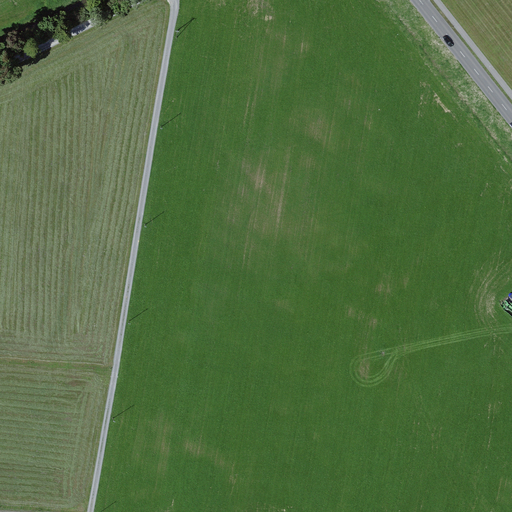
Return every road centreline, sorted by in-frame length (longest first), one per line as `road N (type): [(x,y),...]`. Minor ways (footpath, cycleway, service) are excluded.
road 1 (track): [(90,511),(174,0)]
road 2 (track): [(0,66),(137,0)]
road 3 (tertiary): [(511,113),(420,0)]
